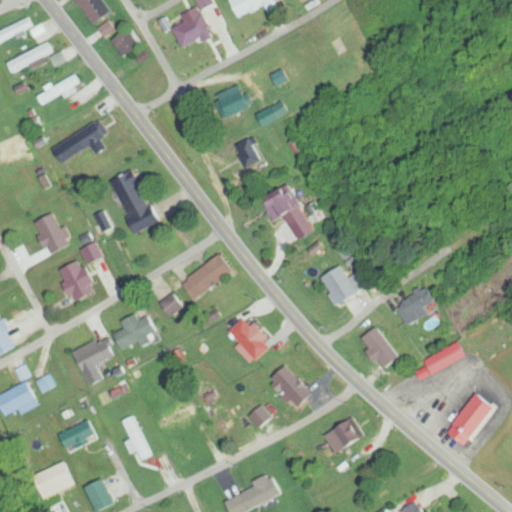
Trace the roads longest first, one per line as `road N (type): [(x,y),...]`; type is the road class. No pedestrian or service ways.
road 1 (secondary): [(507,511),(320,345),(46,0)]
road 2 (residential): [(0,365),(226,233)]
road 3 (residential): [(361,386),(132,511)]
road 4 (residential): [(134,113),(336,0)]
road 5 (residential): [(141,23),(227,199),(226,233)]
